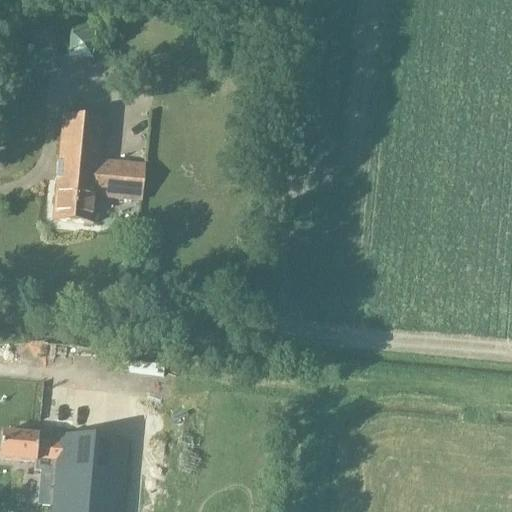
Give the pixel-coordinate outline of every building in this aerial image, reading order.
[(91,61),(93,37),(94,27),(69,25),(68,35),(66,59),(91,61)] [(62,119),(52,223),(92,226),(95,199),(140,203),(144,167),(98,163),(102,122),(62,119)] [(0,380),(14,380),(12,348),(0,348),(0,380)] [(151,381),(130,380),(129,394),(150,395),(151,381)] [(44,390),(44,404),(69,405),(69,390),(44,390)] [(37,439),(1,436),(0,447),(0,461),(33,465),(32,472),(54,474),(50,511),(122,511),(128,445),(57,439),(57,445),(37,443),(37,439)] [(149,459),(148,475),(159,476),(159,460),(149,459)]
